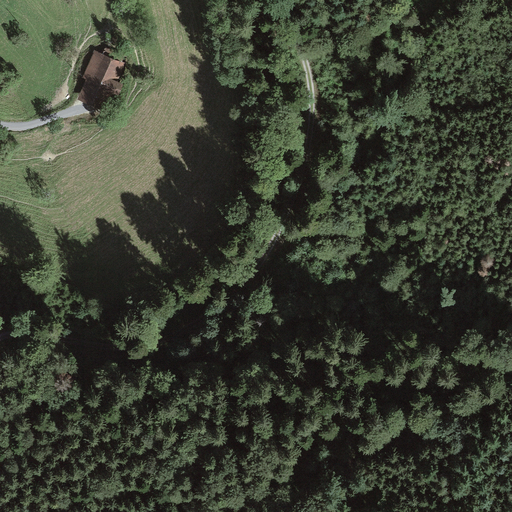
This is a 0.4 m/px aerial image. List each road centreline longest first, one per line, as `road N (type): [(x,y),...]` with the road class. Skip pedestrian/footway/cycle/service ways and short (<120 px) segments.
road 1 (track): [(0,336),(24,331),(137,346),(186,328),(242,283),(281,225),(310,115),(287,0)]
road 2 (track): [(48,511),(111,486),(228,493),(327,472),(424,416),(477,401),(511,373)]
road 3 (track): [(255,267),(349,180),(445,0)]
